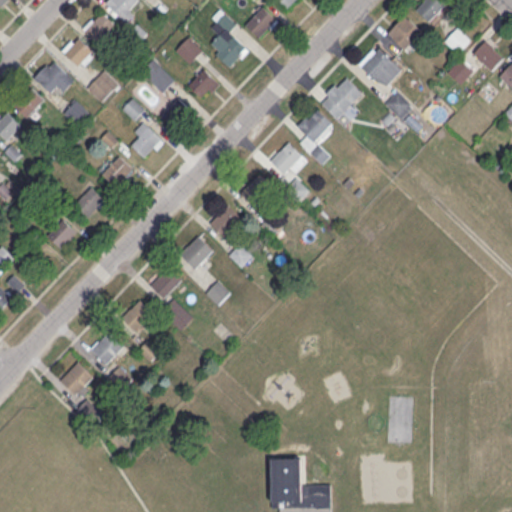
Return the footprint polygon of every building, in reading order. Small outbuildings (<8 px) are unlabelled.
[(109,3),(112,0),(136,0),(122,15),(109,3)] [(280,0),(290,9),(298,0),(280,0)] [(429,20),(445,2),(443,0),(422,0),(416,8),(429,20)] [(246,23),(263,5),(275,17),(258,35),(246,23)] [(86,28),(103,10),(116,22),(98,40),(86,28)] [(422,30),(405,14),(388,32),(405,48),(422,30)] [(458,52),(471,39),(458,26),(445,39),(458,52)] [(80,67),(96,51),(79,33),(63,50),(80,67)] [(190,62),(203,49),(189,35),(176,48),(190,62)] [(217,53),(234,35),(246,46),(229,64),(217,53)] [(473,52),(486,38),(504,55),(491,69),(473,52)] [(358,63),(384,88),(403,68),(377,43),(358,63)] [(142,70),(163,91),(175,79),(154,58),(142,70)] [(461,83),(473,70),(459,58),(447,71),(461,83)] [(35,76),(47,62),(50,65),(55,60),(74,77),(64,88),(57,82),(50,90),(35,76)] [(511,87),(499,75),(511,61),(511,87)] [(203,98),(219,82),(204,67),(188,84),(203,98)] [(88,87),(103,100),(119,82),(104,69),(88,87)] [(326,91),(335,82),(339,85),(347,77),(360,89),(342,107),(326,91)] [(14,103),(32,85),(44,97),(26,115),(14,103)] [(401,119),(415,105),(399,88),(385,101),(401,119)] [(146,108),(133,96),(123,107),(135,119),(146,108)] [(161,114),(179,96),(191,108),(173,126),(161,114)] [(91,111),(75,98),(64,112),(79,125),(91,111)] [(297,124),(306,114),(309,118),(318,109),(331,121),(313,140),(297,124)] [(0,117),(0,133),(6,140),(21,124),(7,110),(0,117)] [(131,143),(149,125),(161,137),(144,155),(131,143)] [(270,159),(280,148),(281,149),(289,140),(304,153),(285,173),(270,159)] [(102,172),(120,154),(132,166),(115,184),(102,172)] [(258,207),(276,187),(259,172),(241,192),(258,207)] [(75,203),(92,185),(104,197),(87,214),(75,203)] [(210,222),(223,235),(242,217),(228,203),(210,222)] [(264,224),(273,233),(288,219),(278,210),(264,224)] [(77,231),(65,218),(48,234),(60,246),(77,231)] [(214,248),(199,233),(180,253),(196,268),(214,248)] [(0,247),(0,268),(2,270),(15,257),(3,244),(0,247)] [(151,285),(165,298),(182,278),(168,265),(151,285)] [(206,292),(219,304),(232,291),(218,278),(206,292)] [(0,309),(0,310),(13,296),(0,284),(0,309)] [(194,316),(175,297),(162,311),(181,329),(194,316)] [(154,311),(140,298),(122,316),(135,330),(154,311)] [(91,348),(106,364),(125,345),(110,330),(91,348)] [(151,360),(160,350),(148,339),(139,349),(151,360)] [(60,379),(75,394),(93,376),(79,361),(60,379)] [(270,455),(301,455),(301,481),(331,481),(331,511),(280,511),(280,504),(271,504),(270,455)]
